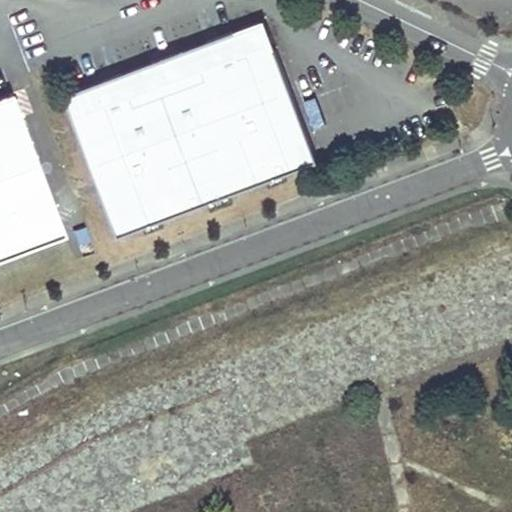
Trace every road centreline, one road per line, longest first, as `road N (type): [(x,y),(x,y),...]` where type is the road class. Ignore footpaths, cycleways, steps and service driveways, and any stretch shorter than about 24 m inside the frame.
road 1 (unclassified): [(0,338),(511,154)]
road 2 (unclassified): [(356,0),(511,71)]
